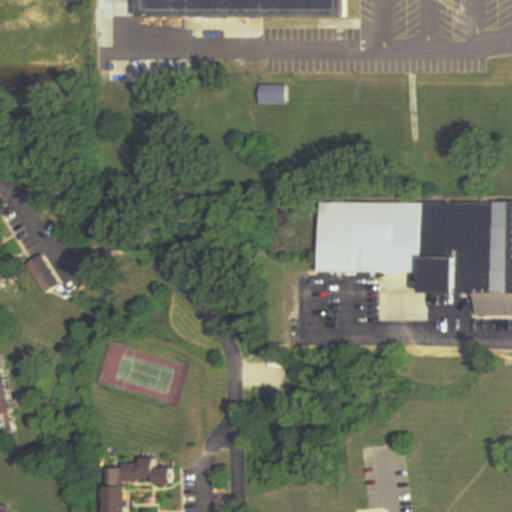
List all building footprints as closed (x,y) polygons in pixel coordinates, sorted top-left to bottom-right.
[(350,19),(350,0),(142,0),(142,18),(350,19)] [(290,87),(264,87),(264,107),(290,107),(290,87)] [(511,203),(326,203),(326,273),(430,274),(430,294),(481,294),(481,317),(511,317),(511,203)] [(0,289),(20,279),(11,263),(0,268),(0,232),(3,231),(0,225),(0,289)] [(62,286),(43,258),(29,267),(48,296),(62,286)] [(0,415),(18,413),(11,368),(2,369),(0,359),(0,415)] [(134,511),(134,483),(160,483),(160,487),(177,487),(177,470),(160,470),(160,463),(130,463),(130,470),(112,470),(112,511),(134,511)]
